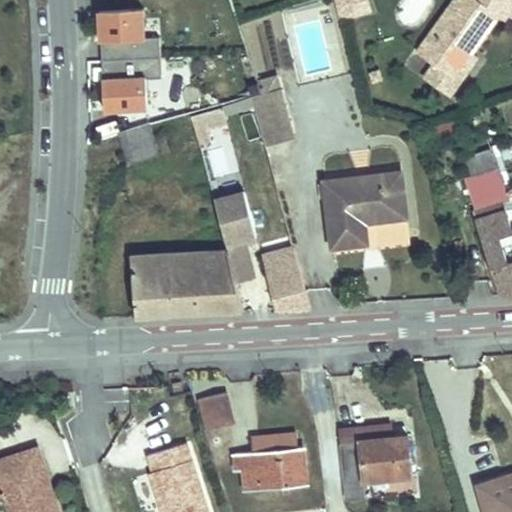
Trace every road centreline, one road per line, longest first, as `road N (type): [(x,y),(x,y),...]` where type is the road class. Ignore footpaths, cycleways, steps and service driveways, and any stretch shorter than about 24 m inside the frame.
road 1 (residential): [(511,318),(31,345)]
road 2 (residential): [(58,0),(53,165),(31,345)]
road 3 (unknown): [(474,511),(458,434),(460,393),(483,319)]
